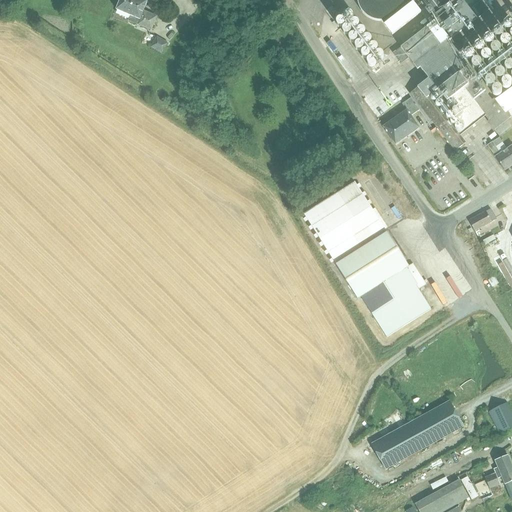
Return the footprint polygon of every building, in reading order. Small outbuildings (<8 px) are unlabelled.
[(142,0),(121,0),(117,10),(131,15),(129,20),(150,30),(156,16),(144,11),(147,2),(145,1),(142,0)] [(357,0),(358,2),(358,5),(360,8),(361,11),(363,13),(365,15),(368,17),(370,19),(373,20),(375,21),(378,21),(381,21),(387,28),(392,35),(404,26),(421,13),(410,0),(357,0)] [(421,0),(432,14),(436,19),(431,22),(425,27),(418,32),(403,44),(391,53),(400,64),(407,58),(416,70),(419,67),(428,78),(408,93),(433,125),(428,129),(430,132),(434,129),(441,137),(442,136),(453,150),(464,142),(458,134),(470,125),(466,119),(474,114),(462,99),(468,94),(487,119),(486,120),(494,131),(508,120),(493,100),(492,101),(466,68),(468,67),(448,41),(490,9),(483,0),(421,0)] [(511,23),(510,22),(509,22),(509,21),(508,21),(507,21),(506,21),(505,21),(504,22),(503,22),(503,23),(503,24),(502,25),(502,26),(503,27),(503,28),(503,29),(504,29),(504,30),(505,30),(506,31),(507,31),(508,31),(509,30),(510,30),(511,29),(511,28),(511,27),(511,26),(511,25),(511,24),(511,23)] [(502,31),(501,31),(501,30),(500,29),(499,29),(498,28),(497,28),(496,29),(495,29),(494,30),(493,31),(493,32),(493,33),(493,34),(493,35),(494,36),(494,37),(495,37),(496,37),(497,38),(498,38),(499,38),(500,37),(501,37),(501,36),(502,35),(502,34),(502,33),(502,32),(502,31)] [(493,38),(492,37),(492,36),(491,36),(490,36),(489,36),(488,36),(487,36),(486,36),(485,37),(485,38),(484,38),(484,39),(484,40),(484,41),(484,42),(485,42),(485,43),(486,44),(487,44),(488,45),(489,45),(490,44),(491,44),(492,44),(492,43),(493,42),(493,41),(493,40),(493,39),(493,38)] [(162,52),(167,43),(157,37),(152,46),(162,52)] [(508,39),(508,38),(507,38),(506,37),(505,37),(504,37),(503,37),(502,38),(501,39),(501,40),(500,40),(500,41),(500,42),(500,43),(500,44),(501,44),(501,45),(502,46),(503,46),(504,47),(505,47),(506,46),(507,46),(508,45),(509,44),(509,43),(509,42),(509,41),(509,40),(508,39)] [(483,45),(482,45),(482,44),(481,44),(480,43),(479,43),(478,43),(477,44),(476,44),(476,45),(475,45),(475,46),(475,47),(474,48),(474,49),(475,49),(475,50),(476,51),(477,52),(478,52),(479,52),(480,52),(481,52),(482,51),(483,51),(483,50),(483,49),(484,48),(483,47),(483,46),(483,45)] [(499,46),(498,46),(498,45),(497,45),(496,45),(495,45),(494,45),(493,45),(492,46),(491,47),(491,48),(491,49),(491,50),(491,51),(491,52),(492,53),(493,53),(494,54),(495,54),(496,54),(497,54),(497,53),(498,53),(499,52),(499,51),(500,50),(500,49),(500,48),(499,47),(499,46)] [(468,50),(467,51),(466,52),(465,53),(465,54),(465,55),(465,56),(465,57),(466,57),(466,58),(467,59),(468,59),(469,59),(470,60),(471,59),(472,59),(473,59),(473,58),(474,57),(474,56),(474,55),(474,54),(474,53),(473,52),(472,51),(471,50),(470,50),(469,50),(468,50)] [(484,52),(483,53),(482,54),(481,55),(481,56),(481,57),(481,58),(482,59),(482,60),(483,60),(484,61),(485,61),(486,61),(487,61),(488,61),(489,60),(490,59),(490,58),(490,57),(490,56),(490,55),(489,54),(488,53),(487,53),(487,52),(486,52),(485,52),(484,52)] [(506,56),(505,55),(504,54),(503,54),(502,54),(501,54),(500,54),(499,55),(498,56),(498,57),(498,58),(498,59),(498,60),(499,61),(499,62),(500,62),(501,62),(501,63),(502,63),(503,63),(504,62),(505,61),(506,61),(506,60),(506,59),(506,58),(506,57),(506,56)] [(480,61),(479,61),(479,60),(478,60),(477,59),(476,59),(475,59),(474,60),(473,60),(473,61),(472,61),(472,62),(471,63),(471,64),(471,65),(472,66),(472,67),(473,67),(474,68),(475,68),(476,68),(477,68),(478,67),(479,67),(479,66),(480,65),(480,64),(480,63),(480,62),(480,61)] [(496,63),(495,63),(495,62),(494,62),(494,61),(493,61),(492,61),(491,61),(490,61),(489,62),(489,63),(488,63),(488,64),(488,65),(488,66),(488,67),(488,68),(489,68),(490,69),(491,69),(492,70),(493,69),(494,69),(495,68),(496,67),(496,66),(496,65),(496,64),(496,63)] [(487,70),(486,69),(485,68),(484,68),(483,67),(482,67),(481,67),(481,68),(480,68),(479,69),(478,70),(478,71),(478,72),(478,73),(478,74),(479,75),(479,76),(480,76),(480,77),(481,77),(482,77),(483,77),(484,77),(485,77),(485,76),(486,76),(487,75),(487,74),(488,73),(488,72),(487,71),(487,70)] [(503,72),(503,71),(502,70),(501,70),(500,69),(499,69),(498,69),(497,70),(496,70),(495,71),(495,72),(495,73),(495,74),(495,75),(495,76),(496,77),(497,78),(498,78),(499,78),(500,78),(501,78),(502,78),(502,77),(503,76),(504,75),(504,74),(504,73),(503,72)] [(493,79),(493,78),(492,78),(492,77),(491,77),(490,77),(489,77),(488,77),(487,77),(486,78),(485,79),(485,80),(485,81),(484,82),(485,82),(485,83),(485,84),(486,85),(487,86),(488,86),(489,87),(490,87),(491,86),(492,86),(493,85),(494,84),(494,83),(494,82),(494,81),(494,80),(493,79)] [(510,81),(509,80),(508,79),(507,79),(506,78),(505,78),(504,79),(503,79),(502,80),(502,81),(501,81),(501,82),(501,83),(501,84),(501,85),(502,85),(502,86),(503,87),(504,87),(505,87),(506,87),(507,87),(508,87),(508,86),(509,86),(509,85),(510,84),(510,83),(510,82),(510,81)] [(499,88),(499,87),(498,87),(497,87),(497,86),(496,86),(495,86),(494,87),(493,87),(492,88),(492,89),(491,89),(491,90),(491,91),(491,92),(492,93),(493,94),(493,95),(494,95),(495,95),(496,95),(497,95),(498,95),(499,95),(499,94),(500,93),(500,92),(500,91),(500,90),(500,89),(499,88)] [(511,86),(498,97),(511,118),(511,86)] [(395,143),(418,128),(409,116),(417,110),(409,99),(401,105),(405,111),(383,126),(395,143)] [(490,142),(486,145),(504,170),(511,164),(511,147),(510,145),(499,154),(494,147),(490,142)] [(355,181),(305,214),(360,299),(363,296),(389,337),(433,308),(420,288),(427,284),(414,263),(410,265),(388,232),(355,181)] [(491,209),(486,212),(469,221),(475,231),(496,220),(491,209)] [(500,229),(490,235),(492,239),(502,234),(500,229)] [(385,470),(464,427),(450,401),(372,444),(385,470)] [(511,427),(511,412),(507,403),(489,413),(500,434),(511,427)] [(505,484),(511,480),(511,464),(507,455),(494,461),(505,484)] [(467,465),(460,467),(462,473),(469,471),(467,465)] [(338,477),(352,486),(355,480),(341,472),(338,477)] [(495,474),(486,478),(490,488),(500,484),(495,474)] [(459,480),(415,504),(418,511),(443,511),(469,498),(459,480)] [(355,482),(353,488),(366,492),(368,486),(355,482)]
